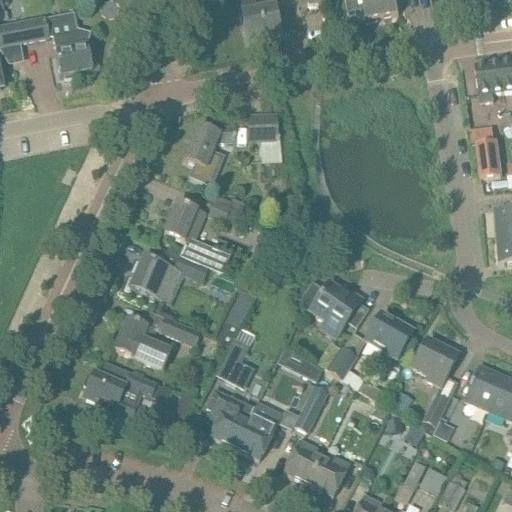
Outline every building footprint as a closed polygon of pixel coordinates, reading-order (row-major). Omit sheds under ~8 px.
[(254,0),(239,0),(248,44),(284,37),(278,9),(257,14),(254,0)] [(345,0),(348,16),(364,14),(366,23),(399,18),(395,0),(345,0)] [(453,0),(455,9),(457,9),(458,14),(473,11),(472,7),(488,4),(487,0),(453,0)] [(44,22),(0,30),(0,52),(20,48),(49,43),(44,22)] [(78,33),(69,34),(70,37),(51,40),(59,81),(91,75),(86,50),(90,36),(78,33)] [(493,98),(511,95),(511,65),(476,70),(481,110),(494,108),(493,98)] [(276,142),(275,120),(247,121),(248,145),(279,144),(278,142),(276,142)] [(184,164),(196,169),(191,180),(210,188),(221,162),(211,157),(215,146),(235,146),(235,131),(211,131),(210,135),(198,130),(184,164)] [(470,134),(472,148),(476,148),(481,183),(501,180),(503,180),(498,144),(496,145),(493,145),(491,131),(470,134)] [(213,204),(207,220),(221,226),(228,210),(213,204)] [(222,277),(229,260),(193,244),(204,218),(177,206),(164,237),(185,247),(180,259),(222,277)] [(511,211),(495,213),(497,240),(511,238),(511,211)] [(511,265),(511,238),(497,240),(499,267),(511,265)] [(297,257),(295,257),(295,264),(298,264),(310,263),(309,255),(297,257)] [(222,277),(180,259),(174,274),(201,286),(207,272),(222,278),(222,277)] [(170,272),(143,261),(130,292),(168,308),(176,285),(166,281),(170,272)] [(237,285),(231,300),(251,309),(258,295),(237,285)] [(328,288),(321,299),(309,291),(298,307),(326,326),(321,333),(335,342),(360,305),(349,298),(347,301),(328,288)] [(396,363),(412,335),(381,317),(364,345),(396,363)] [(127,323),(114,354),(162,375),(170,357),(149,348),(154,335),(127,323)] [(164,323),(158,336),(181,346),(187,333),(164,323)] [(233,343),(214,380),(235,391),(245,370),(240,367),(249,351),(233,343)] [(457,359),(426,343),(412,371),(427,379),(425,383),(440,391),(457,359)] [(330,347),(316,368),(323,373),(327,375),(341,354),(330,347)] [(285,351),(276,369),(315,388),(323,373),(316,368),(291,352),(285,351)] [(364,384),(349,374),(356,363),(341,353),(341,354),(327,375),(357,395),(364,384)] [(124,392),(124,391),(130,378),(105,367),(100,380),(93,377),(92,379),(89,378),(87,379),(83,388),(84,391),(87,392),(82,402),(97,408),(99,403),(115,410),(113,415),(130,423),(140,399),(124,392)] [(503,380),(478,370),(462,406),(487,416),(503,380)] [(130,378),(124,391),(124,392),(140,399),(150,403),(168,408),(173,396),(162,392),(161,394),(156,392),(157,390),(148,386),(130,378)] [(511,426),(511,384),(503,380),(487,416),(511,426)] [(183,387),(179,395),(193,401),(197,393),(183,387)] [(326,398),(313,392),(294,430),(306,437),(326,398)] [(233,453),(246,427),(252,414),(213,395),(196,428),(212,436),(209,441),(233,453)] [(447,407),(434,401),(418,433),(424,437),(430,441),(447,407)] [(393,406),(389,412),(401,420),(405,413),(393,406)] [(371,419),(382,425),(388,414),(377,409),(371,419)] [(401,422),(385,424),(387,437),(403,435),(401,422)] [(252,430),(246,427),(233,453),(259,465),(275,433),(255,423),(252,430)] [(439,425),(432,439),(446,446),(453,432),(439,425)] [(411,429),(403,442),(416,450),(424,437),(418,433),(411,429)] [(307,489),(320,463),(312,459),(316,453),(299,444),(282,477),(307,489)] [(446,460),(444,463),(445,466),(448,468),(452,467),(453,464),(452,461),(449,459),(446,460)] [(348,469),(330,460),(327,466),(320,463),(307,489),(332,502),(348,469)] [(489,470),(500,474),(503,467),(492,462),(489,470)] [(403,486),(403,487),(414,492),(425,471),(414,465),(403,486)] [(446,481),(428,472),(419,490),(436,499),(446,481)] [(467,486),(453,479),(450,485),(449,485),(438,507),(446,511),(454,511),(464,493),(463,493),(467,486)] [(378,511),(381,508),(363,499),(356,511),(378,511)]
